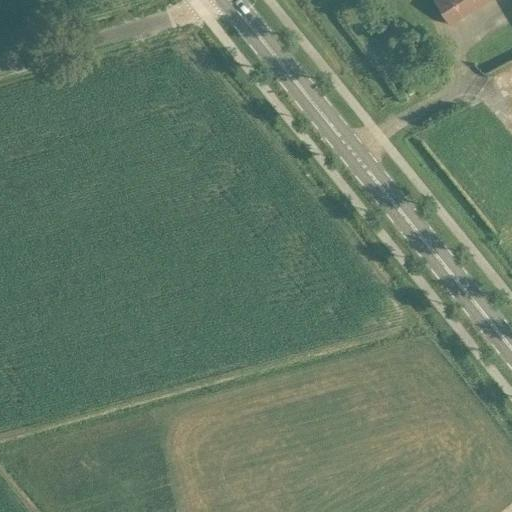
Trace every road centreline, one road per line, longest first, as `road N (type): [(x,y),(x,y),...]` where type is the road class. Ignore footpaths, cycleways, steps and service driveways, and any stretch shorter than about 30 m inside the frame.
road 1 (secondary): [(511,337),(228,0)]
road 2 (unclassified): [(0,63),(213,0)]
